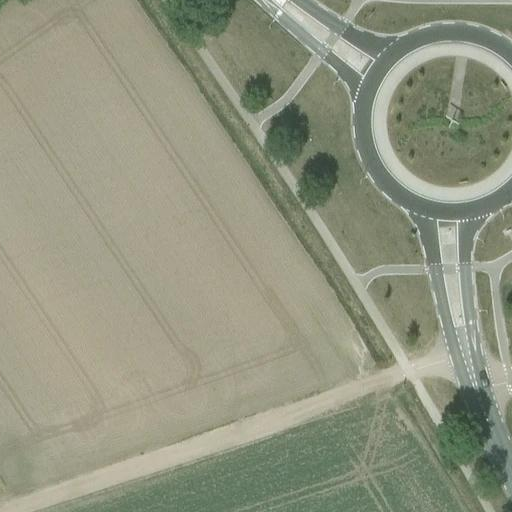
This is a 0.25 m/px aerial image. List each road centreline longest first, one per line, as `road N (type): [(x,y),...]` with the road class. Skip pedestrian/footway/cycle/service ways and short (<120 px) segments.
road 1 (track): [(408,373),(0,507)]
road 2 (secondary): [(421,207),(445,324),(467,366)]
road 3 (secondary): [(467,366),(469,210)]
road 4 (secondary): [(368,90),(362,113),(370,160),(400,196),(421,207)]
road 5 (secondary): [(511,58),(465,35),(436,35),(386,62)]
road 6 (secondary): [(273,0),(320,53),(368,90)]
road 7 (secondary): [(511,478),(467,366)]
